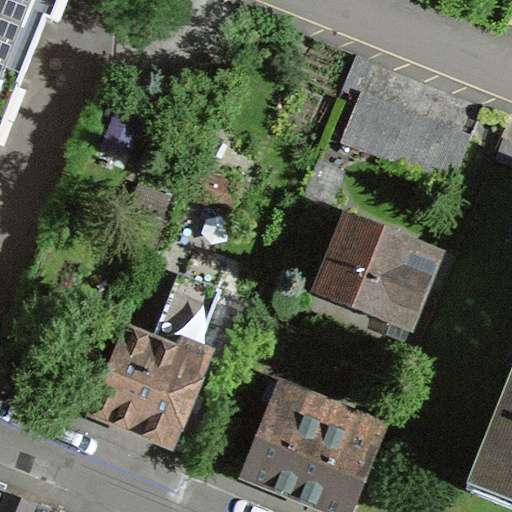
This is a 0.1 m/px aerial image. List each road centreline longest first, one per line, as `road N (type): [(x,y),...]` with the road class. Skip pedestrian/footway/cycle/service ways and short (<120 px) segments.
road 1 (residential): [(0,427),(204,511)]
road 2 (residential): [(511,76),(320,0)]
